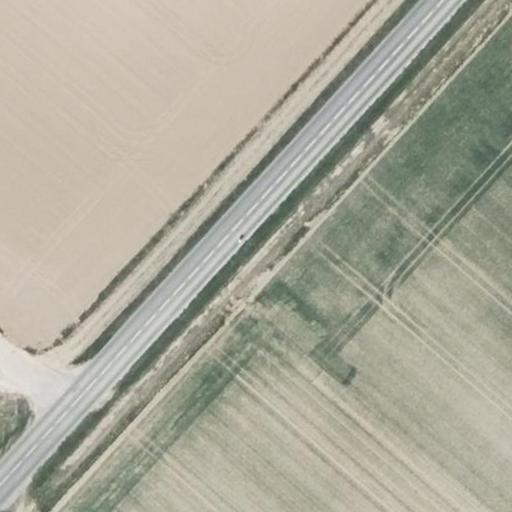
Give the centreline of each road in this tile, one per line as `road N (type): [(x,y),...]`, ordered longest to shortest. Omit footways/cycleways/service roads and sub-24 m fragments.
road 1 (track): [(35,511),(506,0)]
road 2 (secondary): [(0,485),(444,0)]
road 3 (track): [(385,0),(0,418)]
